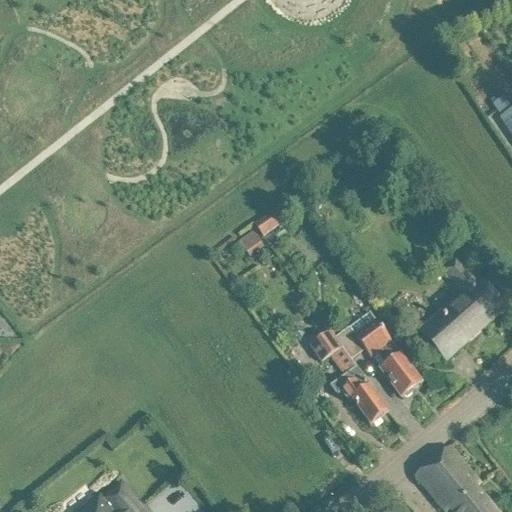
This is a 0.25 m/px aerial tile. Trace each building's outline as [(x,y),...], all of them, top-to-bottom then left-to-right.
[(504,118),(501,119),(511,135),(511,98),(510,94),(495,104),(504,118)] [(262,238),(280,226),(271,213),(254,226),(262,238)] [(506,311),(493,296),(482,283),(478,287),(457,262),(445,272),(464,294),(419,333),(446,363),(506,311)] [(422,385),(376,323),(370,314),(335,341),(342,351),(350,361),(364,351),(370,359),(376,354),(386,366),(380,370),(402,400),(422,385)] [(342,351),(335,341),(330,334),(309,349),(322,366),(342,351)] [(389,413),(356,370),(331,387),(338,397),(342,393),(349,404),(352,402),(371,428),(389,413)] [(482,486),(455,453),(451,449),(416,478),(444,511),(449,511),(451,511),(496,511),(478,489),(482,486)] [(142,511),(122,487),(99,505),(96,502),(84,511),(142,511)]
